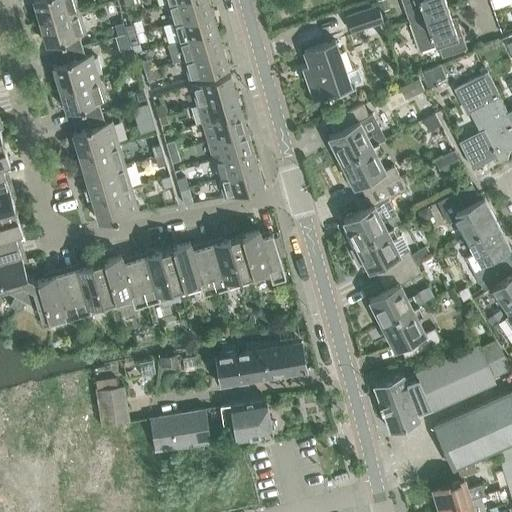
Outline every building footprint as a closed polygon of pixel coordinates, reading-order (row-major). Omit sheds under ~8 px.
[(34,0),(41,21),(54,17),(79,9),(76,0),(34,0)] [(178,0),(168,3),(173,21),(199,14),(212,10),(211,6),(209,0),(178,0)] [(386,0),(377,0),(378,4),(381,12),(390,9),(386,0)] [(401,0),(409,20),(419,17),(447,7),(444,0),(401,0)] [(351,31),(383,20),(381,12),(378,4),(346,15),(351,31)] [(451,19),(447,7),(419,17),(409,20),(419,51),(430,47),(437,45),(442,57),(467,48),(462,36),(458,22),(453,24),(451,19)] [(54,41),(57,52),(83,45),(79,34),(86,32),(79,9),(54,17),(41,21),(47,43),(53,42),(54,41)] [(173,21),(178,40),(204,32),(218,28),(213,14),(212,10),(199,14),(173,21)] [(131,23),(134,32),(143,30),(140,20),(131,23)] [(126,33),(123,22),(114,24),(117,35),(126,33)] [(178,40),(168,43),(173,62),(184,59),(184,58),(210,50),(223,47),(222,43),(218,28),(204,32),(178,40)] [(146,40),(143,30),(134,32),(137,42),(146,40)] [(307,73),(315,98),(351,86),(340,55),(335,39),(304,49),(308,65),(302,67),(304,74),(307,73)] [(53,42),(59,63),(61,63),(57,52),(54,41),(53,42)] [(53,65),(60,87),(73,84),(99,76),(98,73),(102,72),(98,57),(94,58),(92,53),(86,55),(83,45),(57,52),(61,63),(59,63),(53,65)] [(224,51),(223,47),(210,50),(184,58),(184,59),(190,77),(216,70),(229,66),(224,51)] [(487,68),(500,62),(495,53),(482,60),(487,68)] [(142,60),(145,70),(153,67),(151,57),(142,60)] [(440,65),(422,72),(428,87),(446,81),(440,65)] [(148,80),(156,77),(163,75),(160,66),(154,68),(153,67),(145,70),(148,80)] [(511,147),(511,118),(509,113),(488,70),(454,87),(467,113),(475,109),(485,130),(461,143),(473,167),(497,155),(500,161),(507,157),(509,149),(511,147)] [(191,84),(197,103),(223,95),(236,92),(235,87),(231,72),(217,76),(191,84)] [(74,108),(77,119),(102,111),(99,100),(106,98),(99,76),(73,84),(60,87),(67,110),(72,108),(74,108)] [(405,98),(424,90),(419,78),(399,86),(405,98)] [(138,101),(147,98),(144,88),(135,90),(138,101)] [(197,103),(203,121),(228,114),(242,110),(237,95),(236,92),(223,95),(197,103)] [(155,128),(148,102),(133,107),(140,132),(155,128)] [(155,105),(158,115),(167,112),(164,102),(155,105)] [(328,134),(342,160),(371,144),(372,144),(376,142),(385,137),(372,112),(368,114),(362,102),(326,120),(332,131),(328,133),(328,134)] [(203,121),(208,140),(234,132),(247,128),(246,124),(242,110),(228,114),(203,121)] [(73,131),(80,154),(94,150),(119,142),(112,120),(105,122),(102,111),(77,119),(80,129),(79,130),(73,131)] [(170,122),(167,112),(158,115),(161,125),(170,122)] [(435,113),(423,119),(429,131),(441,125),(435,113)] [(208,140),(214,158),(239,151),(252,147),(248,132),(247,128),(234,132),(208,140)] [(342,160),(328,134),(328,133),(327,133),(354,186),(355,186),(355,185),(342,160)] [(166,141),(169,151),(178,149),(175,139),(166,141)] [(0,177),(6,176),(6,175),(3,165),(3,164),(5,164),(10,162),(5,146),(5,145),(4,140),(0,141),(0,177)] [(80,154),(86,176),(100,172),(125,164),(119,142),(94,150),(80,154)] [(381,152),(376,142),(372,144),(371,144),(342,160),(355,185),(355,186),(359,184),(364,193),(398,176),(392,164),(384,168),(383,168),(376,155),(377,154),(381,152)] [(151,145),(154,156),(163,153),(160,143),(151,145)] [(214,158),(219,177),(245,169),(258,165),(257,161),(252,147),(239,151),(214,158)] [(181,159),(178,149),(169,151),(172,161),(181,159)] [(443,174),(462,164),(454,149),(435,160),(443,174)] [(166,163),(163,153),(154,156),(157,165),(166,163)] [(9,186),(11,190),(12,190),(5,164),(3,164),(3,165),(6,175),(6,176),(9,185),(9,186)] [(86,176),(93,198),(106,194),(132,186),(125,164),(100,172),(86,176)] [(259,169),(258,165),(245,169),(219,177),(225,196),(250,188),(263,184),(259,169)] [(164,187),(173,185),(170,174),(161,177),(164,187)] [(0,213),(16,209),(15,203),(11,190),(9,186),(9,185),(6,176),(0,177),(0,213)] [(177,178),(180,188),(188,185),(185,176),(177,178)] [(344,218),(356,243),(386,228),(387,227),(390,226),(391,226),(401,221),(388,196),(404,188),(398,176),(364,193),(369,203),(343,217),(344,218)] [(191,195),(188,185),(180,188),(183,198),(191,195)] [(138,209),(132,186),(106,194),(93,198),(99,220),(113,216),(138,209)] [(457,218),(467,236),(496,221),(483,196),(473,201),(465,186),(436,201),(448,223),(457,218)] [(484,196),(483,196),(496,221),(509,246),(510,245),(484,196)] [(427,206),(418,211),(423,221),(429,218),(431,213),(427,206)] [(0,249),(19,244),(16,234),(16,233),(17,233),(23,231),(18,214),(16,209),(0,213),(0,249)] [(509,246),(496,221),(467,236),(477,256),(468,260),(479,281),(482,288),(497,278),(494,273),(511,263),(511,261),(505,248),(509,246)] [(375,267),(380,277),(414,259),(414,260),(429,253),(426,246),(411,254),(408,249),(400,253),(399,253),(391,238),(392,237),(395,236),(391,226),(390,226),(387,227),(386,228),(356,243),(369,268),(370,269),(375,267)] [(240,233),(236,234),(236,235),(250,280),(250,281),(254,279),(270,274),(272,282),(275,281),(286,278),(272,231),(262,234),(261,235),(259,227),(240,233)] [(22,254),(23,258),(25,258),(17,233),(16,233),(16,234),(19,244),(19,245),(22,254)] [(203,244),(203,245),(215,284),(217,291),(227,288),(227,287),(246,282),(250,281),(250,280),(236,235),(236,234),(232,236),(216,240),(213,241),(203,244)] [(213,241),(216,240),(216,237),(191,245),(192,247),(202,244),(203,244),(213,241)] [(392,237),(391,238),(399,253),(400,253),(392,237)] [(206,294),(217,291),(215,284),(203,245),(203,244),(202,244),(192,247),(191,245),(190,240),(172,246),(167,247),(181,294),(186,292),(201,288),(203,295),(206,294)] [(10,304),(15,307),(21,295),(25,288),(33,275),(27,272),(23,258),(22,254),(19,245),(19,244),(0,249),(0,287),(6,286),(17,292),(10,304)] [(134,257),(146,297),(148,304),(159,301),(159,300),(177,295),(181,294),(167,247),(163,248),(148,253),(145,253),(145,254),(134,257)] [(145,253),(148,253),(147,250),(123,257),(123,260),(124,260),(133,257),(134,257),(145,254),(145,253)] [(137,307),(148,304),(146,297),(134,257),(133,257),(124,260),(123,260),(123,257),(121,253),(104,258),(99,260),(113,307),(118,305),(132,301),(134,308),(137,307)] [(369,295),(382,322),(412,307),(412,306),(417,304),(423,301),(419,292),(408,297),(407,298),(399,282),(400,282),(420,271),(414,260),(414,259),(380,277),(385,287),(369,295)] [(66,269),(65,269),(65,270),(77,310),(78,311),(79,317),(89,314),(107,308),(113,307),(99,260),(93,261),(79,265),(75,266),(66,269)] [(75,266),(79,265),(79,263),(52,271),(52,273),(55,272),(56,272),(65,269),(66,269),(75,266)] [(52,325),(79,317),(78,311),(77,310),(65,270),(65,269),(56,272),(55,272),(52,273),(38,277),(33,275),(25,288),(21,295),(15,307),(20,310),(27,298),(39,305),(43,320),(45,327),(52,325)] [(511,271),(491,285),(492,286),(511,272),(511,271)] [(511,272),(492,286),(510,313),(511,312),(511,272)] [(400,282),(399,282),(407,298),(408,297),(400,282)] [(492,286),(491,285),(491,286),(511,317),(511,315),(510,313),(492,286)] [(472,295),(467,286),(458,291),(463,300),(472,295)] [(422,315),(417,304),(412,306),(412,307),(382,322),(395,347),(396,348),(400,346),(406,357),(440,339),(434,327),(425,331),(417,317),(418,317),(422,315)] [(266,311),(260,312),(262,322),(272,320),(271,315),(266,311)] [(499,311),(486,320),(491,327),(504,318),(499,311)] [(418,317),(417,317),(425,331),(418,317)] [(481,323),(473,328),(479,338),(487,333),(481,323)] [(416,371),(417,373),(432,406),(433,407),(493,380),(492,377),(511,364),(511,363),(495,338),(479,347),(477,345),(416,371)] [(218,354),(215,355),(220,385),(242,381),(287,374),(307,371),(302,341),(283,344),(235,352),(232,350),(220,352),(218,354)] [(177,354),(159,357),(161,366),(178,363),(177,354)] [(374,384),(404,373),(403,373),(374,384)] [(418,412),(432,406),(417,373),(405,378),(404,373),(374,384),(381,403),(381,404),(383,409),(383,410),(390,429),(420,418),(418,412)] [(123,385),(117,386),(116,377),(95,381),(97,389),(102,423),(129,419),(123,385)] [(455,466),(456,468),(473,460),(472,459),(497,448),(511,441),(511,390),(435,425),(453,467),(455,466)] [(271,431),(275,427),(274,420),(269,418),(268,408),(266,398),(231,404),(221,405),(224,426),(234,425),(237,439),(272,434),(271,431)] [(206,407),(192,409),(197,443),(211,441),(211,439),(206,407)] [(192,409),(171,413),(176,446),(197,443),(192,409)] [(149,416),(149,417),(154,450),(176,446),(171,413),(149,416)] [(216,438),(211,439),(211,441),(212,449),(222,447),(221,443),(216,438)] [(511,441),(497,448),(500,458),(511,454),(511,441)] [(511,454),(500,458),(504,470),(511,467),(511,454)] [(475,468),(473,460),(456,468),(459,475),(475,468)] [(434,487),(440,508),(470,498),(481,495),(485,494),(481,483),(467,488),(464,478),(434,487)] [(511,479),(507,481),(509,486),(495,490),(497,497),(511,491),(511,479)] [(511,498),(511,491),(497,497),(499,503),(511,498)] [(483,502),(481,495),(470,498),(440,508),(441,511),(474,511),(472,505),(483,502)]
